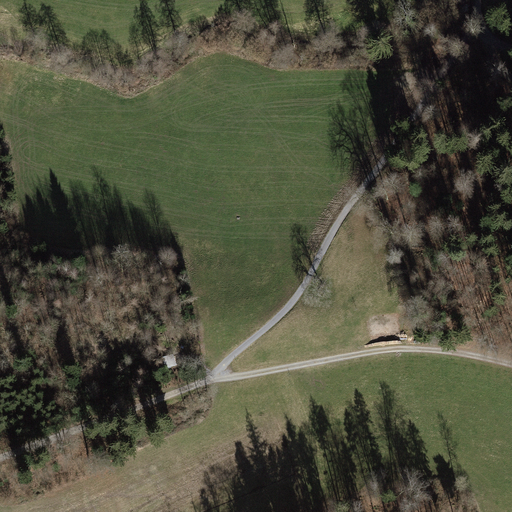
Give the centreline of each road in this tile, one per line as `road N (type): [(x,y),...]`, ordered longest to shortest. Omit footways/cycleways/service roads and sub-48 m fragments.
road 1 (track): [(0,457),(206,379),(285,310),(478,19)]
road 2 (track): [(511,364),(394,350),(206,379)]
